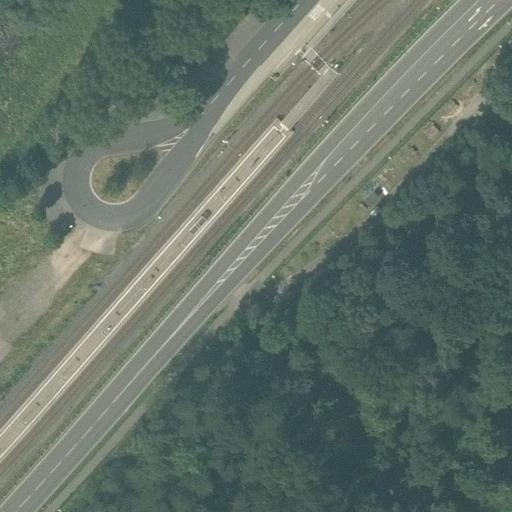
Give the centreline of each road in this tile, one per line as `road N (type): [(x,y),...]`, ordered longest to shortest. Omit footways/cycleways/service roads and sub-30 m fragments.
road 1 (primary): [(492,0),(199,306),(21,511)]
road 2 (track): [(0,310),(87,213)]
